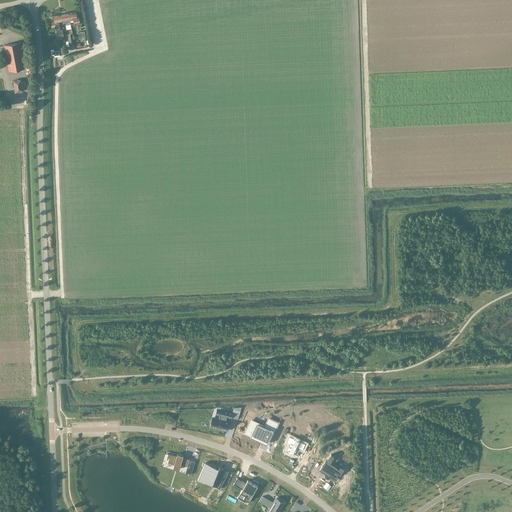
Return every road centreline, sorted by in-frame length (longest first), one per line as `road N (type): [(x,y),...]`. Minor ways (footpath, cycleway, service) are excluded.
road 1 (track): [(511,208),(396,214),(394,297),(379,310),(80,323),(73,380)]
road 2 (unclassified): [(51,430),(41,63),(31,0)]
road 3 (unclassified): [(51,430),(133,428),(202,441),(258,463),(331,511)]
road 4 (track): [(345,377),(93,388)]
road 5 (track): [(159,319),(216,338),(360,311)]
road 6 (track): [(428,371),(455,350),(470,303),(394,290)]
road 7 (track): [(511,365),(382,376)]
